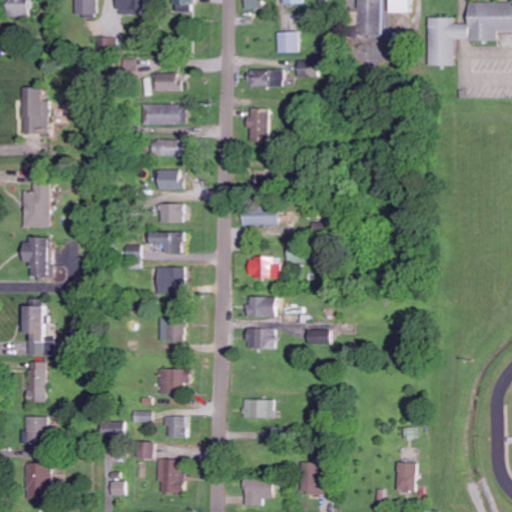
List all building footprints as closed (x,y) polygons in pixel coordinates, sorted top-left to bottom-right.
[(8,0),(8,15),(27,16),(27,0),(8,0)] [(98,0),(78,0),(79,15),(99,14),(98,0)] [(146,0),(117,0),(118,12),(147,12),(146,0)] [(175,0),(175,11),(194,11),(194,0),(175,0)] [(263,9),(262,0),(244,0),(245,9),(263,9)] [(359,0),(359,36),(382,37),(383,0),(359,0)] [(410,0),(389,0),(390,13),(411,12),(410,0)] [(430,18),(430,66),(456,66),(456,41),(499,40),(499,32),(511,31),(511,2),(469,3),(469,24),(456,24),(456,17),(430,18)] [(303,31),(280,32),(280,53),(304,53),(303,31)] [(107,52),(120,51),(120,37),(106,37),(107,52)] [(126,70),(139,71),(139,59),(127,59),(126,70)] [(319,77),(318,67),(300,67),(300,78),(319,77)] [(253,87),(286,86),(286,70),(253,70),(253,87)] [(158,91),(183,91),(184,74),(159,73),(158,91)] [(47,88),(30,88),(31,135),(48,134),(47,88)] [(146,124),(188,125),(188,104),(146,104),(146,124)] [(253,116),(249,116),(250,144),(272,143),(271,108),(253,109),(253,116)] [(185,156),(186,140),(155,140),(155,156),(185,156)] [(185,170),(160,170),(160,189),(185,189),(185,170)] [(55,184),(36,184),(36,192),(28,192),(26,227),(53,228),(55,184)] [(186,204),(163,204),(163,223),(186,223),(186,204)] [(280,225),(279,208),(244,208),(244,226),(280,225)] [(151,232),(151,244),(166,245),(166,253),(185,254),(185,233),(151,232)] [(54,241),(29,237),(24,264),(40,267),(39,273),(49,274),(54,241)] [(144,261),(144,245),(131,245),(131,261),(144,261)] [(282,278),(283,258),(250,257),(250,278),(282,278)] [(188,267),(160,267),(159,291),(187,292),(188,267)] [(249,298),(249,318),(280,317),(280,297),(249,298)] [(31,335),(31,355),(45,355),(45,298),(34,299),(34,306),(24,306),(24,335),(31,335)] [(163,341),(186,342),(187,319),(163,319),(163,341)] [(279,349),(280,329),(257,329),(257,349),(279,349)] [(331,331),(309,330),(309,344),(331,345),(331,331)] [(51,363),(32,362),(31,402),(50,402),(51,363)] [(189,369),(162,369),(162,390),(189,390),(189,369)] [(276,418),(276,399),(246,399),(246,417),(276,418)] [(155,422),(155,411),(137,410),(137,422),(155,422)] [(188,437),(188,416),(168,415),(168,427),(172,427),(171,437),(188,437)] [(30,445),(50,445),(51,416),(31,416),(30,445)] [(127,421),(103,421),(104,438),(127,437),(127,421)] [(422,437),(422,427),(409,427),(409,437),(422,437)] [(157,442),(141,440),(139,457),(155,458),(157,442)] [(160,482),(164,482),(163,491),(185,492),(187,460),(161,459),(160,482)] [(53,462),(30,462),(29,498),(52,499),(53,462)] [(417,491),(418,462),(399,462),(398,490),(417,491)] [(303,493),(324,494),(325,463),(304,463),(303,493)] [(265,505),(264,498),(275,498),(275,478),(246,478),(247,506),(265,505)] [(127,481),(113,481),(114,495),(128,495),(127,481)]
